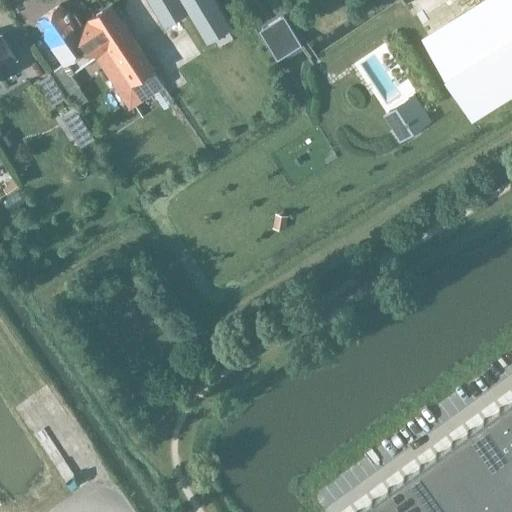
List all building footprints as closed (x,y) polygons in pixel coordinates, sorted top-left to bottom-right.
[(208,42),(232,27),(214,0),(149,0),(165,26),(189,11),(208,42)] [(511,0),(491,0),(435,35),(478,100),(511,79),(511,0)] [(57,6),(36,21),(46,35),(44,37),(59,60),(63,58),(67,64),(55,73),(70,94),(80,87),(70,73),(107,49),(131,84),(156,68),(123,19),(94,37),(92,35),(90,33),(86,32),(82,33),(78,36),(57,6)] [(283,16),(261,30),(278,57),(300,43),(283,16)] [(0,76),(2,76),(0,72),(0,68),(16,59),(2,36),(0,36),(0,76)] [(52,106),(65,98),(51,74),(37,82),(52,106)] [(424,102),(397,119),(402,127),(430,110),(424,102)] [(0,243),(14,269),(132,205),(124,206),(140,197),(139,180),(132,167),(140,163),(154,162),(156,160),(153,154),(171,145),(153,146),(142,126),(142,123),(138,115),(133,116),(98,135),(99,135),(20,177),(26,187),(28,211),(17,212),(1,221),(0,220),(0,243)] [(511,511),(511,399),(355,511),(511,511)]
